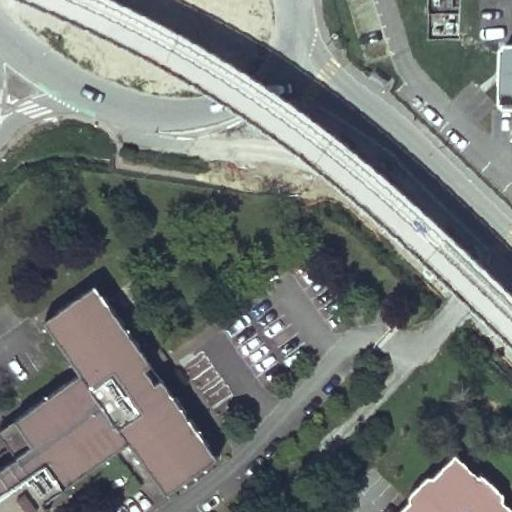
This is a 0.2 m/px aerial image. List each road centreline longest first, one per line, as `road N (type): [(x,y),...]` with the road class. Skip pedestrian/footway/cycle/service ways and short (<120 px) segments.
road 1 (unclassified): [(360,145),(511,291)]
road 2 (unclassified): [(223,113),(360,145)]
road 3 (unclassified): [(87,91),(157,114),(223,113)]
road 4 (unclassified): [(360,145),(297,29)]
